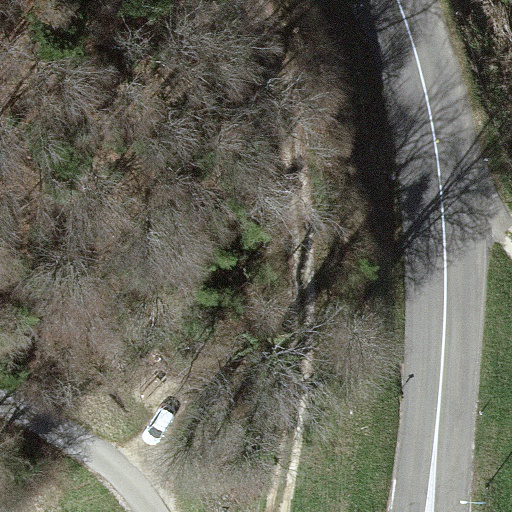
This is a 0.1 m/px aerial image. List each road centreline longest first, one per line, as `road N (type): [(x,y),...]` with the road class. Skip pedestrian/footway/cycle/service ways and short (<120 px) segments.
road 1 (track): [(262,0),(286,100),(302,233),(300,354),(275,511)]
road 2 (primary): [(397,0),(429,110),(443,228),(428,511)]
road 3 (track): [(147,511),(85,452),(0,403)]
road 4 (track): [(429,110),(511,236)]
